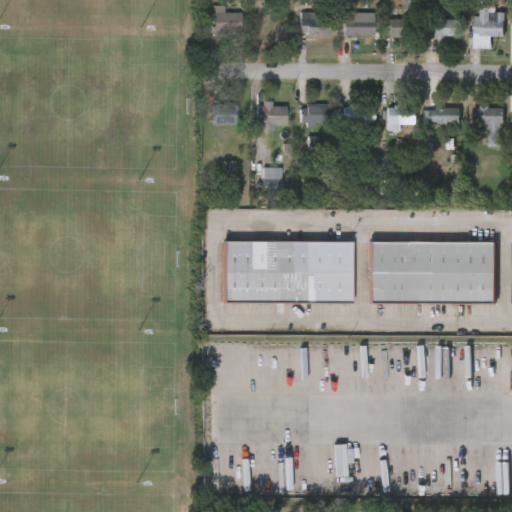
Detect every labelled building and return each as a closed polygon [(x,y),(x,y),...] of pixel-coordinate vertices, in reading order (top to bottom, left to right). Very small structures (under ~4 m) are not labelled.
[(239,34),(206,34),(206,6),(222,6),(222,13),(239,13),(239,34)] [(473,49),(474,9),(489,9),(489,19),(504,19),(503,37),(488,37),(488,49),(473,49)] [(329,36),(297,36),(297,13),(329,13),(329,36)] [(372,13),(372,37),(341,37),(341,13),(372,13)] [(385,38),(385,20),(417,20),(417,38),(385,38)] [(459,38),(428,38),(428,20),(459,20),(459,38)] [(363,141),(341,119),(358,101),(381,124),(363,141)] [(297,104),(330,104),(330,126),(297,126),(297,104)] [(209,124),(209,105),(235,105),(235,124),(209,124)] [(253,106),(284,106),(284,126),(253,126),(253,106)] [(384,130),(384,106),(416,106),(416,124),(400,124),(400,130),(384,130)] [(488,147),(488,123),(475,123),(475,107),(503,107),(503,147),(488,147)] [(459,124),(424,124),(424,108),(459,108),(459,124)] [(261,193),(279,194),(280,168),(262,168),(261,193)] [(397,181),(397,197),(420,196),(419,180),(397,181)] [(349,242),(349,303),(221,302),(222,241),(349,242)] [(495,243),(495,304),(367,303),(367,242),(495,243)]
